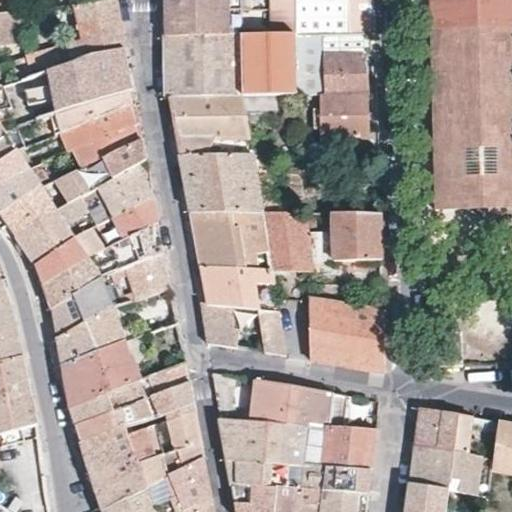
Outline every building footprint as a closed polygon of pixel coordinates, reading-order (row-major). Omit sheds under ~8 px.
[(120,22),(115,0),(114,0),(74,7),(82,39),(78,40),(79,46),(70,48),(73,63),(125,47),(120,22)] [(243,37),(242,0),(166,0),(166,8),(167,32),(167,37),(171,38),(243,37)] [(375,0),(271,0),(272,37),(299,36),(366,35),(372,35),(376,35),(376,8),(375,0)] [(511,148),(443,150),(440,6),(440,3),(432,3),(433,61),(436,160),(437,199),(437,211),(445,211),(445,204),(444,184),(511,181),(511,148)] [(511,4),(440,6),(443,150),(511,148),(511,4)] [(27,37),(24,13),(5,15),(8,40),(27,37)] [(5,15),(0,15),(0,44),(8,44),(8,40),(5,15)] [(367,55),(366,35),(299,36),(299,40),(299,65),(299,97),(320,96),(320,99),(325,99),(328,99),(368,98),(367,73),(367,55)] [(299,40),(299,36),(272,37),(243,37),(245,67),(271,66),(299,65),(299,40)] [(27,37),(8,40),(8,44),(12,63),(30,58),(27,37)] [(245,67),(243,37),(171,38),(167,37),(167,73),(167,98),(172,98),(247,98),(273,97),(271,66),(245,67)] [(129,69),(125,47),(73,63),(59,68),(51,70),(58,99),(89,91),(132,81),(129,69)] [(59,68),(73,63),(70,48),(55,52),(59,68)] [(59,68),(55,52),(30,58),(33,75),(51,70),(59,68)] [(12,63),(10,63),(11,66),(14,81),(33,75),(30,58),(12,63)] [(299,65),(271,66),(273,97),(295,97),(299,97),(299,65)] [(58,99),(51,70),(33,75),(14,81),(8,83),(16,109),(51,101),(58,99)] [(58,117),(94,105),(89,91),(58,99),(51,101),(58,117)] [(252,158),(247,98),(172,98),(175,118),(183,159),(252,158)] [(368,114),(368,98),(328,99),(325,99),(320,99),(321,110),(315,110),(316,130),(321,131),(322,154),(369,154),(368,114)] [(138,115),(136,104),(99,119),(100,122),(65,136),(73,154),(104,140),(140,126),(138,115)] [(96,112),(94,105),(58,117),(20,129),(26,152),(45,144),(65,136),(100,122),(99,119),(96,112)] [(0,123),(14,121),(10,108),(0,110),(0,123)] [(142,135),(140,126),(104,140),(106,159),(144,142),(142,135)] [(0,166),(19,154),(7,136),(0,140),(0,166)] [(305,141),(299,141),(300,155),(308,155),(307,143),(305,141)] [(106,159),(73,174),(55,181),(70,206),(83,199),(94,193),(100,190),(148,163),(146,154),(144,142),(106,159)] [(0,192),(31,171),(19,154),(0,166),(0,192)] [(255,170),(252,158),(183,159),(185,171),(192,215),(262,215),(257,185),(255,170)] [(266,170),(265,158),(252,158),(255,170),(266,170)] [(149,165),(148,163),(100,190),(116,219),(154,197),(151,182),(149,170),(149,165)] [(53,182),(45,167),(32,173),(31,171),(0,192),(0,212),(4,216),(42,190),(53,182)] [(511,181),(444,184),(445,204),(455,203),(463,204),(471,208),(476,212),(481,218),(483,223),(485,229),(485,232),(511,231),(511,181)] [(58,214),(42,190),(4,216),(6,218),(12,227),(18,238),(58,214)] [(116,219),(100,190),(94,193),(102,208),(91,214),(99,229),(101,228),(116,219)] [(102,208),(94,193),(83,199),(91,214),(102,208)] [(156,211),(154,197),(116,219),(101,228),(112,248),(158,223),(156,211)] [(91,214),(83,199),(70,206),(58,214),(18,238),(28,253),(36,267),(93,234),(85,217),(91,214)] [(272,272),(262,215),(192,215),(200,255),(202,266),(272,272)] [(308,235),(304,216),(262,215),(272,272),(291,273),(309,273),(316,273),(314,265),(308,235)] [(381,239),(380,216),(332,216),(333,234),(308,235),(314,265),(382,261),(381,239)] [(158,223),(112,248),(108,251),(44,286),(48,297),(54,310),(107,284),(116,279),(164,255),(161,237),(158,223)] [(108,251),(98,231),(93,234),(36,267),(39,275),(44,286),(108,251)] [(168,271),(164,255),(116,279),(119,287),(135,279),(137,295),(123,302),(125,306),(137,301),(172,289),(168,271)] [(277,304),(272,272),(202,266),(205,284),(209,305),(209,307),(259,313),(279,315),(277,304)] [(5,297),(0,282),(0,330),(15,327),(5,297)] [(116,310),(107,284),(54,310),(54,314),(57,326),(59,339),(116,310)] [(119,319),(116,310),(59,339),(62,353),(64,367),(125,344),(126,346),(134,343),(179,326),(175,304),(172,289),(137,301),(142,330),(124,337),(119,319)] [(312,302),(310,303),(311,362),(385,374),(384,341),(383,315),(312,302)] [(266,355),(259,313),(209,307),(209,305),(202,304),(205,322),(210,349),(226,350),(255,354),(266,355)] [(286,358),(279,315),(259,313),(266,355),(276,357),(286,358)] [(15,327),(0,330),(0,361),(23,356),(19,340),(15,327)] [(430,369),(439,369),(464,369),(463,335),(428,335),(430,369)] [(131,362),(126,346),(125,344),(64,367),(69,390),(72,411),(140,385),(136,371),(133,364),(132,361),(131,362)] [(0,361),(0,434),(38,426),(30,388),(23,356),(0,361)] [(189,376),(187,368),(150,382),(155,397),(191,384),(189,376)] [(215,376),(217,395),(237,395),(238,380),(215,376)] [(256,423),(289,426),(294,390),(276,387),(238,380),(237,395),(256,395),(256,407),(256,423)] [(155,397),(145,401),(135,405),(142,426),(195,407),(193,397),(191,384),(155,397)] [(145,401),(140,385),(72,411),(74,416),(77,425),(135,405),(145,401)] [(309,427),(328,429),(332,396),(323,395),(294,390),(289,426),(309,427)] [(328,429),(377,432),(378,421),(380,405),(332,396),(328,429)] [(142,426),(135,405),(77,425),(80,434),(83,445),(124,430),(125,432),(142,426)] [(417,449),(470,458),(473,420),(461,418),(422,410),(417,449)] [(200,433),(196,414),(167,424),(177,452),(166,456),(155,428),(127,438),(136,459),(151,490),(206,461),(200,433)] [(304,468),(309,427),(289,426),(256,423),(220,421),(224,441),(229,464),(304,468)] [(482,433),(495,435),(497,425),(483,422),(482,433)] [(493,461),(492,475),(511,478),(511,427),(497,425),(495,435),(493,461)] [(374,455),(377,432),(328,429),(309,427),(304,468),(323,470),(371,473),(374,455)] [(127,438),(125,432),(124,430),(83,445),(88,461),(94,478),(136,459),(127,438)] [(462,496),(489,500),(492,475),(493,461),(470,458),(417,449),(414,469),(412,487),(450,493),(452,481),(464,483),(462,496)] [(151,490),(136,459),(94,478),(99,495),(104,511),(108,511),(131,500),(151,490)] [(206,461),(151,490),(131,500),(135,511),(188,511),(212,499),(209,480),(206,461)] [(320,496),(323,470),(304,468),(229,464),(231,476),(234,490),(271,493),(320,496)] [(370,487),(371,473),(323,470),(320,496),(368,499),(370,487)] [(447,511),(450,493),(412,487),(408,511),(447,511)] [(276,511),(271,493),(234,490),(236,500),(238,511),(276,511)] [(304,511),(318,509),(320,496),(271,493),(276,511),(304,511)] [(366,511),(368,499),(320,496),(318,509),(317,511),(366,511)] [(213,511),(212,499),(188,511),(213,511)] [(135,511),(131,500),(108,511),(135,511)]
